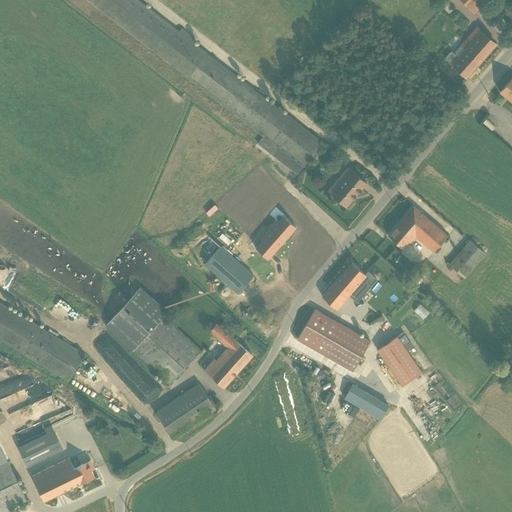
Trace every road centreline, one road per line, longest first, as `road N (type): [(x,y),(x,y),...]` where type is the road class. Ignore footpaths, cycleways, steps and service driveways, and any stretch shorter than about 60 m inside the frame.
road 1 (unclassified): [(121,511),(128,483),(220,418),(260,372),(331,261),(511,55)]
road 2 (unknown): [(394,188),(150,0)]
